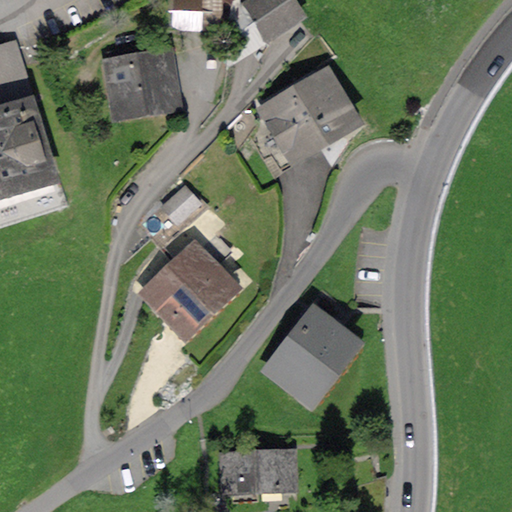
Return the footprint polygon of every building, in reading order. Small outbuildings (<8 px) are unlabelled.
[(181,0),(181,7),(196,9),(197,0),(181,0)] [(240,0),(253,20),(282,2),(281,0),(240,0)] [(103,96),(155,88),(148,44),(119,48),(117,34),(94,38),(103,96)] [(0,193),(49,178),(29,115),(36,113),(16,50),(0,55),(0,193)] [(267,155),(283,145),(281,142),(336,109),(310,66),(255,100),(255,101),(241,110),(267,155)] [(189,185),(143,227),(164,251),(210,209),(189,185)] [(145,302),(180,339),(223,297),(204,277),(224,258),(209,241),(145,302)] [(303,307),(262,361),(300,390),(341,337),(303,307)] [(214,447),(216,483),(283,480),(282,444),(214,447)]
